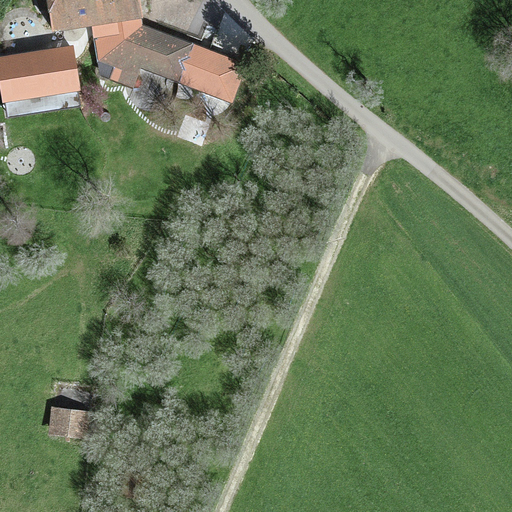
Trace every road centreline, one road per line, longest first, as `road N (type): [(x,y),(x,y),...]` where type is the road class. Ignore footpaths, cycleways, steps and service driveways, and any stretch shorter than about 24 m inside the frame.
road 1 (track): [(221,511),(384,133)]
road 2 (unclassified): [(511,239),(235,0)]
